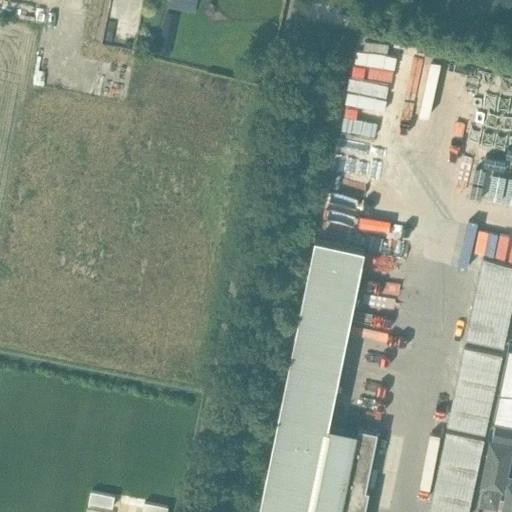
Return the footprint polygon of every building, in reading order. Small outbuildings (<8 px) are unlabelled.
[(366,488),(378,430),(358,426),(358,430),(329,424),(365,248),(315,238),(259,511),(364,511),(370,489),(366,488)] [(511,342),(508,342),(499,389),(511,391),(511,342)] [(511,425),(495,423),(492,442),(511,445),(511,425)] [(502,489),(511,448),(491,444),(483,485),(502,489)] [(511,511),(511,483),(510,483),(509,487),(503,511),(511,511)]
